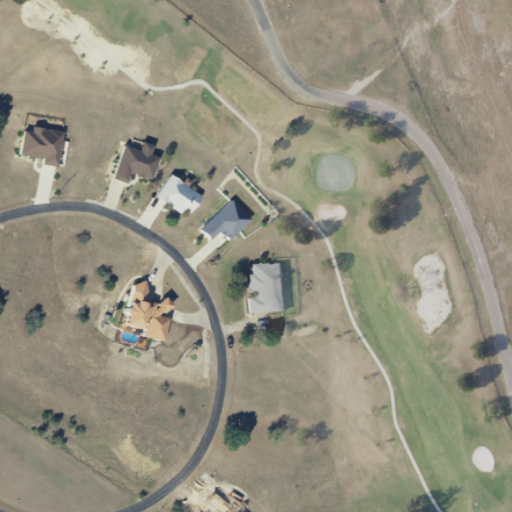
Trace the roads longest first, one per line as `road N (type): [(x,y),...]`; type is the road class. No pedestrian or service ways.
road 1 (residential): [(0,218),(46,209),(135,225),(178,257),(209,295),(223,372),(203,450),(158,497),(125,511)]
road 2 (residential): [(262,0),(304,73),(400,113),(423,132),(470,216),(509,349)]
